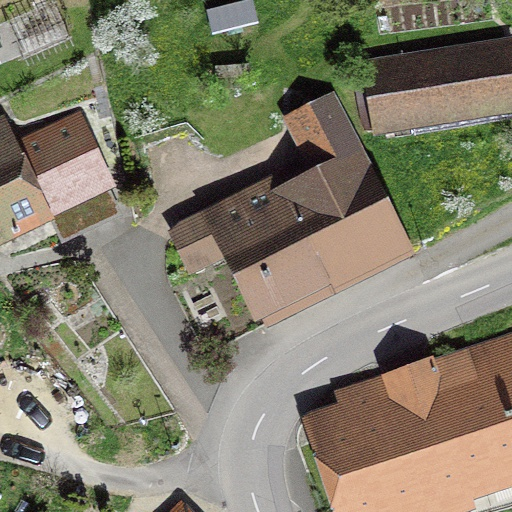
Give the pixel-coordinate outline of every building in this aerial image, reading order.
[(242,0),(208,7),(213,32),(261,21),(256,0),(242,0)] [(366,66),(373,128),(511,105),(511,47),(511,45),(366,66)] [(217,62),(218,75),(252,71),(251,58),(217,62)] [(229,249),(262,316),(403,243),(328,97),(290,116),(317,171),(217,219),(213,211),(174,230),(192,267),(229,249)] [(0,123),(0,232),(109,184),(78,117),(16,146),(5,122),(0,123)] [(310,411),(343,511),(377,511),(511,467),(511,336),(346,392),(310,411)]
